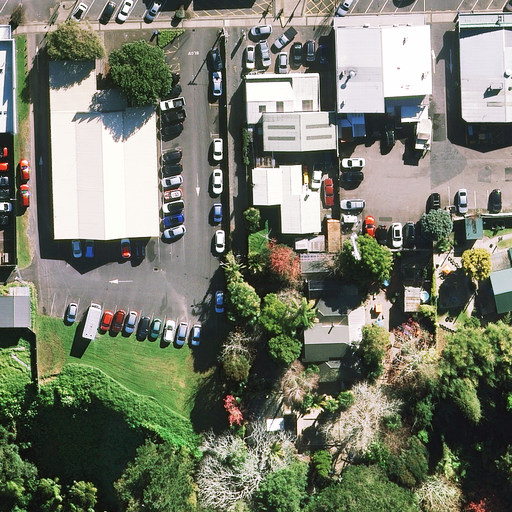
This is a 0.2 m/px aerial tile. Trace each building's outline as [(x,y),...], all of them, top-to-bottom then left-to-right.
[(427,14),(334,16),(336,99),(384,98),(384,81),(429,80),(427,14)] [(511,16),(458,18),(461,116),(511,115),(511,16)] [(7,21),(0,21),(0,129),(12,129),(7,21)] [(96,52),(48,54),(55,232),(160,228),(155,81),(97,83),(96,52)] [(319,67),(245,69),(246,119),(263,118),(263,143),(336,139),(335,119),(335,102),(320,102),(319,67)] [(300,158),(281,159),(280,196),(281,229),(320,227),(319,187),(303,187),(300,158)] [(281,159),(251,160),(252,197),(280,196),(281,159)] [(482,215),(466,214),(465,232),(481,233),(482,215)] [(295,232),(295,244),(306,245),(306,249),(325,249),(325,232),(295,232)] [(511,241),(488,245),(498,306),(511,303),(511,241)] [(338,251),(303,252),(305,353),(316,352),(317,374),(363,373),(360,280),(339,281),(338,251)] [(32,288),(15,288),(15,294),(0,293),(0,327),(31,329),(32,288)] [(184,423),(195,424),(195,438),(214,439),(215,406),(228,406),(230,361),(209,360),(209,350),(187,349),(184,423)]
